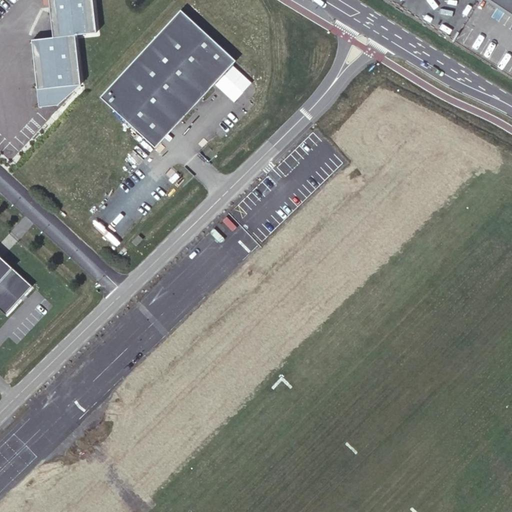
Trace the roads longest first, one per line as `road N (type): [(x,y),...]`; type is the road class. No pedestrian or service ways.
road 1 (unclassified): [(341,70),(123,291)]
road 2 (unclassified): [(123,291),(0,412)]
road 3 (unclassified): [(0,178),(123,291)]
road 4 (primary): [(386,33),(511,107)]
